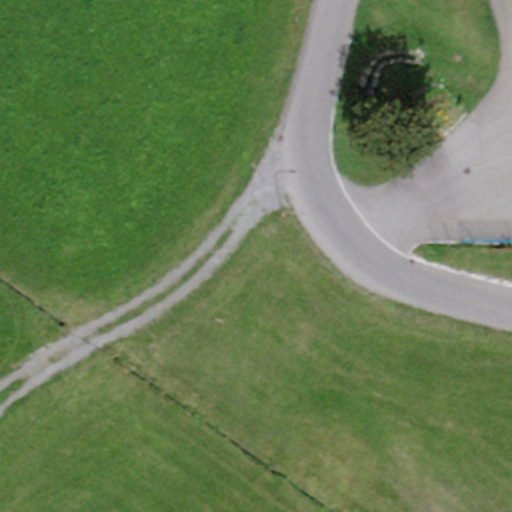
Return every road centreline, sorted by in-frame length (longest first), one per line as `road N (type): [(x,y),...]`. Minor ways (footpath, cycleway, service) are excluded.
road 1 (unclassified): [(511,315),(373,268),(317,207),(305,135),(338,0)]
road 2 (track): [(304,162),(257,194),(193,271),(144,309),(46,360),(0,398)]
